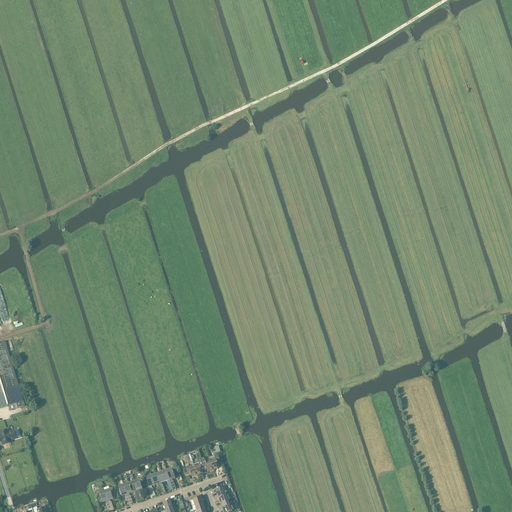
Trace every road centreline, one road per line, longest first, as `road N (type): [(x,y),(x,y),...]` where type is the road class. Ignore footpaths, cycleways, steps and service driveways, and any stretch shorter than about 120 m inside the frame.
road 1 (track): [(378,511),(244,107),(0,235)]
road 2 (track): [(486,511),(342,71)]
road 3 (track): [(244,107),(343,62),(447,0)]
